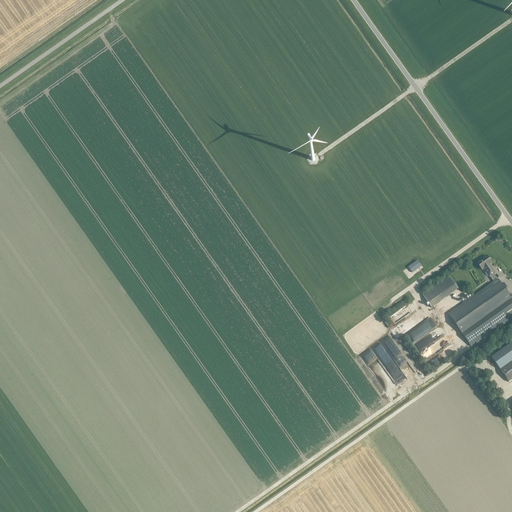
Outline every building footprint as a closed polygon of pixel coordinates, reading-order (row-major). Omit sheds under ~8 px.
[(494,282),(498,280),(494,274),(495,273),(490,265),(492,263),(487,257),(477,264),(482,270),(484,269),(490,277),(494,282)] [(413,273),(422,266),(418,261),(409,267),(413,273)] [(449,277),(423,296),(432,308),(458,289),(449,277)] [(498,279),(498,280),(494,282),(448,314),(453,320),(465,338),(471,346),(511,317),(511,298),(511,299),(498,279)] [(408,317),(398,326),(403,331),(412,323),(413,325),(415,324),(408,317)] [(385,365),(397,386),(404,382),(399,374),(397,375),(394,371),(398,369),(404,379),(408,377),(401,365),(405,362),(392,339),(380,347),(389,362),(385,365)] [(441,340),(419,351),(427,366),(451,355),(446,344),(444,345),(441,340)] [(379,342),(372,347),(375,351),(382,346),(379,342)] [(511,343),(492,358),(509,382),(511,380),(511,343)]
